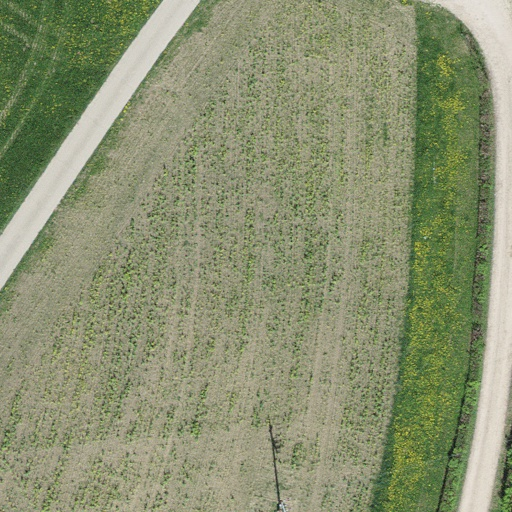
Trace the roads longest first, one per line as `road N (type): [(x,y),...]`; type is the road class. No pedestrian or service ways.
road 1 (track): [(461,511),(486,402),(508,0)]
road 2 (track): [(186,0),(0,275)]
